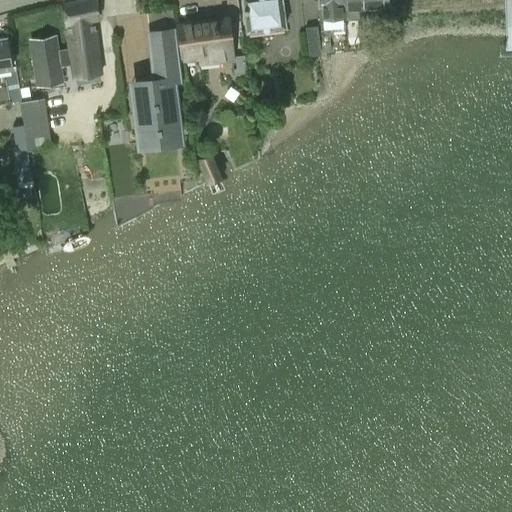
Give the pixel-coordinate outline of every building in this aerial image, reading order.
[(93,17),(98,17),(96,0),(72,0),(63,2),(65,23),(67,34),(66,35),(68,48),(56,50),(54,35),(31,39),(38,84),(63,80),(61,66),(70,64),(72,76),(101,72),(93,17)] [(284,25),(281,0),(280,0),(241,0),(246,30),(284,25)] [(318,0),(320,30),(322,51),(331,49),(328,29),(344,29),(343,16),(342,0),(318,0)] [(342,0),(343,16),(344,16),(344,7),(358,6),(357,0),(342,0)] [(146,13),(154,79),(145,80),(146,89),(131,91),(136,131),(154,128),(154,130),(161,129),(160,127),(178,125),(177,113),(179,113),(179,114),(180,113),(177,88),(176,88),(176,89),(174,89),(172,78),(181,77),(172,10),(146,13)] [(227,17),(178,24),(182,60),(195,58),(195,56),(199,55),(200,63),(233,59),(227,17)] [(320,53),(317,25),(305,27),(308,55),(320,53)] [(11,66),(7,42),(6,35),(0,36),(0,104),(9,103),(2,68),(11,66)] [(247,73),(244,55),(235,56),(236,68),(234,69),(235,74),(247,73)] [(27,150),(50,147),(42,98),(20,101),(23,123),(26,137),(27,150)] [(23,123),(12,125),(20,181),(32,179),(27,150),(26,137),(23,123)] [(206,184),(222,177),(212,156),(210,153),(195,160),(206,184)]
